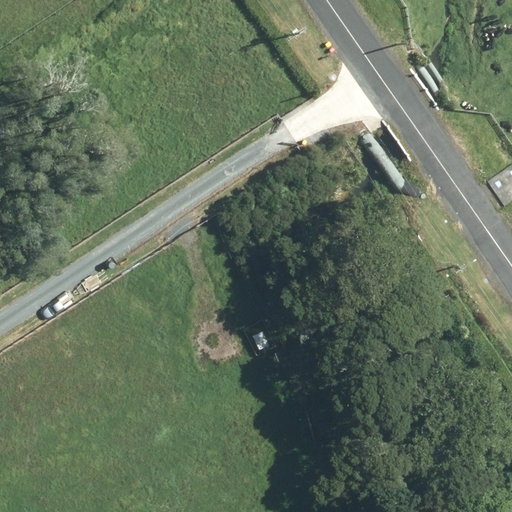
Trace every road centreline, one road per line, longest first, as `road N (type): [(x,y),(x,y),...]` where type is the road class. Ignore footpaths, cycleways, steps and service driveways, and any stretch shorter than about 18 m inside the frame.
road 1 (unknown): [(396,85),(0,327)]
road 2 (unclassified): [(337,0),(511,253)]
